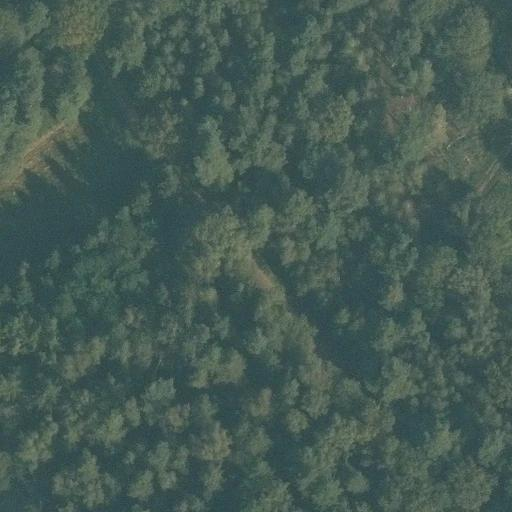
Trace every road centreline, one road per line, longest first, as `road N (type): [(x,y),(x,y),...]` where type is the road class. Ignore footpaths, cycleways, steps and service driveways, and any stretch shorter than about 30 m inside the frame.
road 1 (track): [(309,355),(220,253),(60,0)]
road 2 (track): [(436,511),(309,355)]
